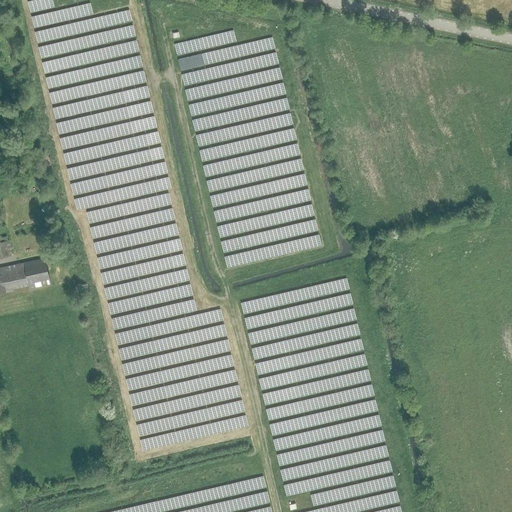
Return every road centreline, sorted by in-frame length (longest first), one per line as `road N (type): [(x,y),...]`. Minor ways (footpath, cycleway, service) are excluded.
road 1 (unknown): [(435,359),(333,45),(511,82)]
road 2 (tertiary): [(511,42),(293,0)]
road 3 (unknown): [(435,359),(471,511)]
